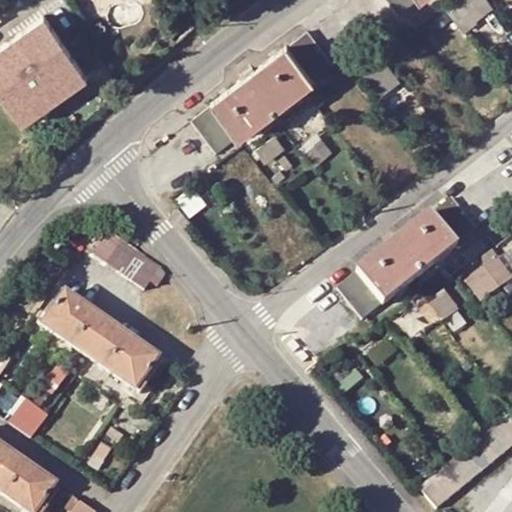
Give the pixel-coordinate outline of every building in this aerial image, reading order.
[(388,0),(397,12),(412,0),(388,0)] [(496,6),(491,0),(460,0),(449,10),(468,34),(483,21),(481,19),(496,6)] [(82,66),(44,14),(0,45),(0,92),(15,114),(28,105),(37,98),(82,66)] [(310,78),(331,62),(307,29),(287,45),(285,44),(272,54),(242,77),(211,99),(212,102),(191,118),(213,151),(236,134),(237,136),(312,80),(310,78)] [(396,79),(380,59),(364,72),(380,93),(396,79)] [(88,74),(82,66),(37,98),(28,105),(15,114),(21,122),(33,113),(43,106),(88,74)] [(336,151),(319,132),(301,150),(317,168),(336,151)] [(274,134),(255,148),(264,160),(283,147),(274,134)] [(291,162),(284,153),(277,159),(284,167),(291,162)] [(334,289),(359,320),(380,304),(381,306),(455,247),(454,245),(474,229),(450,198),(428,213),(427,212),(354,270),(355,272),(334,289)] [(190,224),(177,209),(167,218),(180,233),(190,224)] [(108,232),(92,253),(104,262),(120,240),(108,232)] [(484,239),(465,254),(473,263),(491,248),(484,239)] [(135,250),(120,240),(104,262),(119,272),(135,250)] [(511,243),(503,248),(511,267),(511,243)] [(147,259),(135,250),(119,272),(131,281),(147,259)] [(490,263),(467,283),(483,303),(511,280),(511,272),(494,250),(486,257),(490,263)] [(159,267),(147,259),(131,281),(143,289),(150,281),(159,267)] [(168,273),(159,267),(150,281),(157,286),(168,273)] [(158,358),(65,292),(42,325),(92,361),(134,390),(158,358)] [(459,312),(446,323),(472,355),(485,345),(459,312)] [(390,338),(386,333),(374,342),(378,347),(390,338)] [(358,382),(346,368),(331,381),(342,396),(358,382)] [(142,409),(148,400),(142,396),(134,390),(128,398),(142,409)] [(37,435),(51,417),(23,397),(11,416),(37,435)] [(123,405),(138,416),(142,409),(128,398),(123,405)] [(511,444),(511,411),(419,488),(435,508),(511,444)] [(101,471),(114,452),(105,445),(91,464),(101,471)] [(35,511),(54,486),(0,447),(0,492),(27,511),(35,511)] [(66,510),(69,511),(75,511),(82,503),(75,498),(66,510)] [(94,511),(82,503),(75,511),(94,511)]
